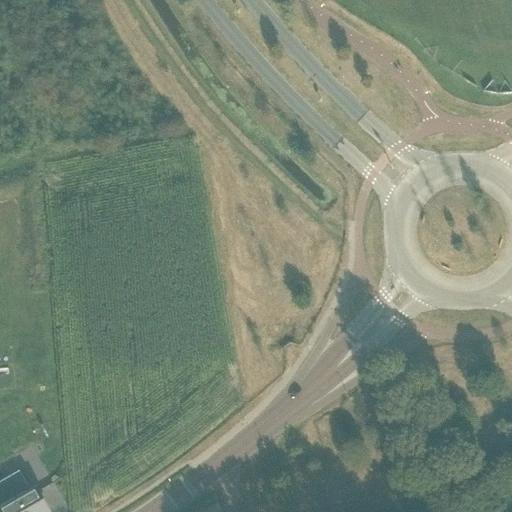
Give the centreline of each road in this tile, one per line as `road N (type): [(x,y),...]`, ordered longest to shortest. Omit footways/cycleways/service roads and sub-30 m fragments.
road 1 (secondary): [(201,0),(276,89),(372,174),(400,212)]
road 2 (secondary): [(431,174),(328,87),(248,0)]
road 3 (tertiary): [(226,463),(341,363)]
